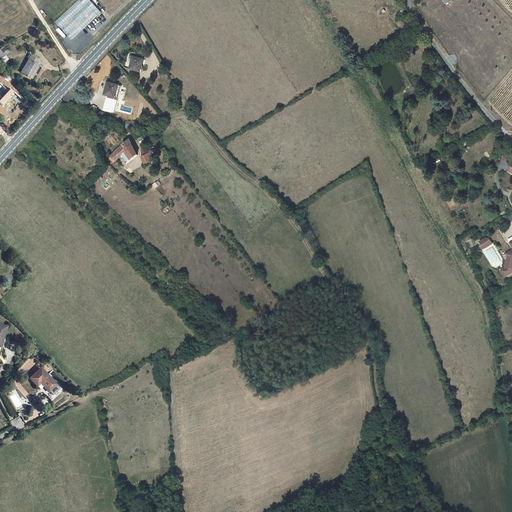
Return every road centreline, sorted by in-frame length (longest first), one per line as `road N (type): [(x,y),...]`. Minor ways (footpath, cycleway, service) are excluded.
road 1 (track): [(132,125),(179,115),(196,121),(278,202),(368,343)]
road 2 (primary): [(0,156),(153,0)]
road 3 (unclassified): [(505,135),(406,0)]
